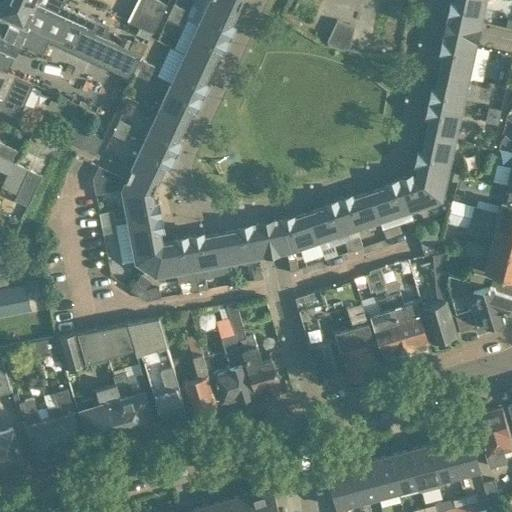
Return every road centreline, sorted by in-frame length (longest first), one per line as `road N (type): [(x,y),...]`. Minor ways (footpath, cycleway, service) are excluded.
road 1 (residential): [(0,506),(294,423)]
road 2 (residential): [(259,0),(184,172),(202,205),(263,206)]
road 3 (residential): [(263,206),(399,155),(431,22)]
road 4 (residential): [(263,206),(315,417)]
road 5 (residential): [(315,417),(511,359)]
